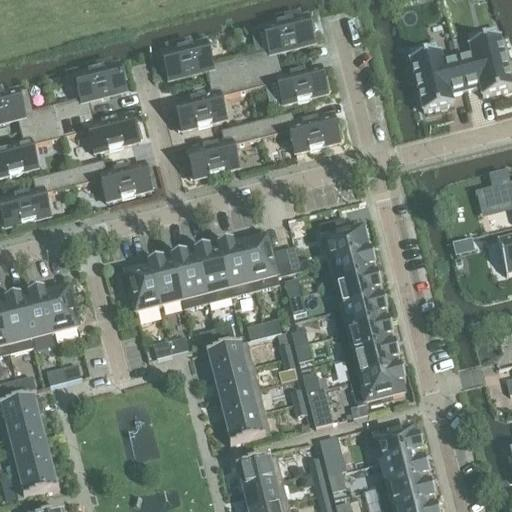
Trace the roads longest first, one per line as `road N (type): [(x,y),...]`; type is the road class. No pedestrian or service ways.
road 1 (residential): [(463,511),(373,164)]
road 2 (residential): [(179,214),(373,164)]
road 3 (residential): [(140,65),(179,214)]
road 4 (residential): [(122,386),(84,238)]
road 5 (residential): [(373,164),(336,20)]
road 6 (residential): [(373,164),(511,128)]
